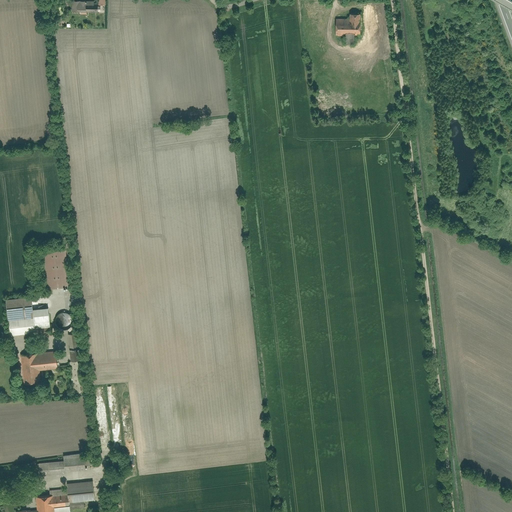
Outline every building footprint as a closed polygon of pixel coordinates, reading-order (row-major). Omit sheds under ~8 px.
[(72,2),(72,12),(99,13),(99,3),(72,2)] [(336,20),(336,36),(362,36),(362,19),(336,20)] [(48,288),(70,286),(66,249),(45,251),(48,288)] [(6,299),(11,335),(36,332),(36,329),(34,309),(32,296),(6,299)] [(49,307),(34,309),(36,329),(51,327),(49,307)] [(59,327),(70,326),(70,323),(73,322),(72,313),(58,314),(59,327)] [(81,333),(70,334),(72,360),(83,358),(81,333)] [(39,353),(41,372),(58,370),(56,351),(39,353)] [(20,355),(23,384),(42,382),(41,372),(39,353),(20,355)] [(79,360),(71,361),(75,393),(83,392),(79,360)] [(64,458),(65,472),(86,470),(85,456),(64,458)] [(40,476),(65,474),(63,461),(39,463),(40,476)] [(68,483),(70,503),(96,500),(93,481),(68,483)] [(36,497),(37,511),(54,511),(52,495),(36,497)] [(69,495),(53,497),(54,508),(70,506),(69,495)]
